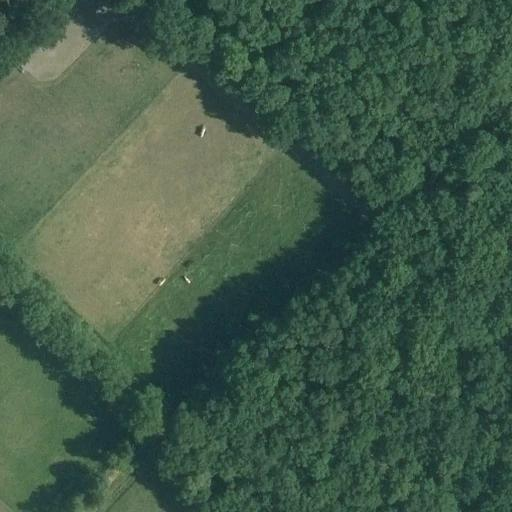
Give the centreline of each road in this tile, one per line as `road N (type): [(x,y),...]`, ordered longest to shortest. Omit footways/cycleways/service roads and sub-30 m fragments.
road 1 (track): [(171,429),(411,442),(443,511)]
road 2 (track): [(0,253),(145,393),(171,429)]
